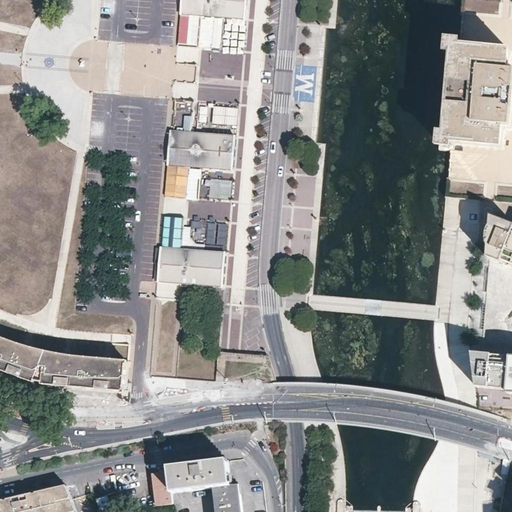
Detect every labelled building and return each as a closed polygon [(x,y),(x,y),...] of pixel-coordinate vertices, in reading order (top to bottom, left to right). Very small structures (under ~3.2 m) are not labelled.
[(182,0),(182,15),(203,17),(245,21),(246,0),(182,0)] [(500,11),(500,0),(462,0),(462,10),(500,11)] [(200,48),(203,17),(182,15),(179,46),(200,48)] [(203,17),(200,48),(242,52),(245,21),(203,17)] [(461,42),(458,42),(447,41),(446,57),(452,57),(451,76),(448,112),(446,134),(440,134),(439,150),(450,150),(453,151),(454,144),(503,148),(504,130),(511,131),(511,70),(509,70),(511,52),(461,48),(461,42)] [(189,169),(195,169),(232,172),(234,157),(235,136),(215,134),(192,132),(195,103),(195,101),(174,99),(166,198),(187,200),(189,169)] [(192,132),(215,134),(218,105),(195,103),(192,132)] [(189,169),(187,200),(198,201),(200,179),(194,179),(195,169),(189,169)] [(511,222),(488,213),(485,255),(493,258),(500,261),(501,258),(511,262),(511,222)] [(182,249),(184,228),(185,218),(164,216),(161,247),(182,249)] [(184,228),(182,249),(204,251),(204,244),(196,243),(190,237),(191,228),(184,228)] [(182,249),(161,247),(160,257),(158,281),(222,287),(225,252),(204,251),(182,249)] [(0,370),(35,384),(36,381),(43,384),(42,386),(129,394),(131,360),(130,360),(113,361),(110,361),(108,361),(104,361),(92,361),(89,360),(74,358),(69,358),(65,357),(56,356),(35,351),(32,350),(28,349),(23,347),(15,345),(0,338),(0,370)] [(511,355),(510,356),(509,364),(490,363),(491,354),(472,353),(476,386),(507,389),(507,393),(511,393),(511,355)] [(510,356),(491,354),(490,363),(509,364),(510,356)] [(214,489),(231,486),(228,463),(169,469),(172,493),(214,489)] [(169,469),(169,466),(158,468),(158,472),(154,473),(156,505),(173,503),(172,493),(169,469)] [(243,511),(241,485),(231,486),(214,489),(216,511),(243,511)] [(66,487),(58,488),(60,497),(69,495),(66,487)] [(0,511),(75,511),(69,495),(60,497),(58,488),(23,496),(24,501),(13,504),(12,499),(0,501),(0,511)] [(98,510),(98,509),(110,504),(106,494),(93,499),(97,510),(98,510)] [(98,511),(137,511),(132,496),(110,504),(98,509),(98,510),(98,511)]
